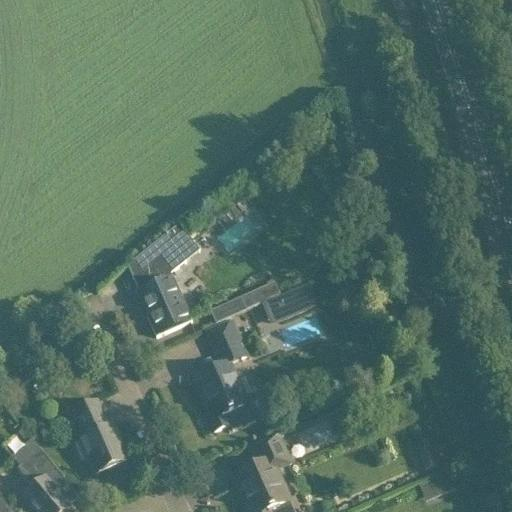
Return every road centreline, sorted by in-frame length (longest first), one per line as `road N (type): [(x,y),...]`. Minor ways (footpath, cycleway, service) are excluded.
road 1 (secondary): [(511,244),(432,0)]
road 2 (unclassified): [(157,484),(95,338)]
